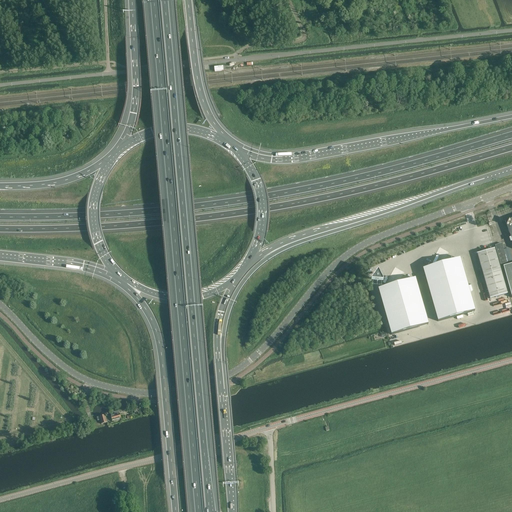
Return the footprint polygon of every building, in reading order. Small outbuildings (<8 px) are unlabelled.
[(500,265),(507,263),(502,244),(495,246),(500,265)] [(490,299),(507,294),(495,249),(477,254),(490,299)] [(475,311),(460,259),(443,264),(435,266),(428,268),(423,269),(438,322),(475,311)] [(511,264),(503,267),(511,298),(511,264)] [(428,324),(415,279),(398,284),(391,286),(384,288),(378,289),(391,335),(428,324)] [(112,422),(122,419),(120,414),(119,414),(119,413),(124,412),(123,408),(118,410),(118,411),(113,412),(114,415),(110,416),(112,422)] [(98,421),(100,420),(101,424),(107,423),(105,415),(99,417),(97,418),(98,421)]
